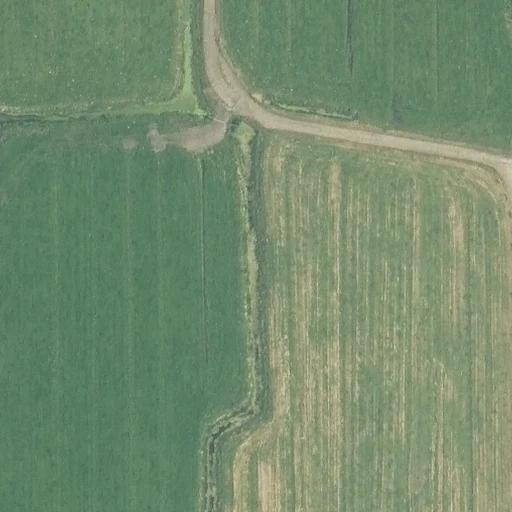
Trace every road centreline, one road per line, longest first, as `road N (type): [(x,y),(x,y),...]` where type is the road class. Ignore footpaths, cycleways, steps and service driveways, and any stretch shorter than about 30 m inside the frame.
road 1 (track): [(508,162),(273,125),(211,98),(203,67),(205,0)]
road 2 (track): [(0,205),(33,150),(208,147),(226,105)]
